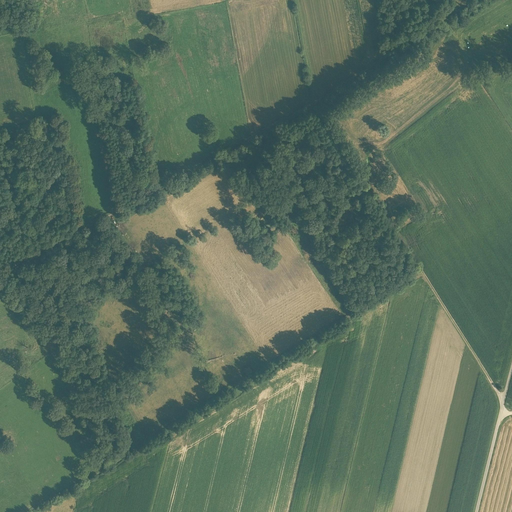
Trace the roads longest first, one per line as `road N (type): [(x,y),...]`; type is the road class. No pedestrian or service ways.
road 1 (track): [(420,270),(30,511)]
road 2 (track): [(0,276),(314,103)]
road 3 (track): [(314,103),(504,400)]
road 4 (track): [(314,103),(476,0)]
